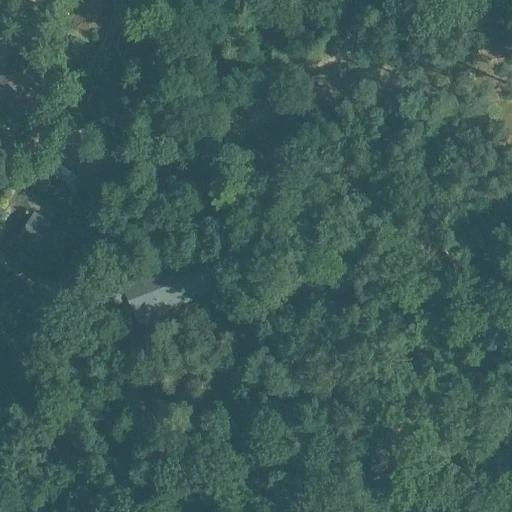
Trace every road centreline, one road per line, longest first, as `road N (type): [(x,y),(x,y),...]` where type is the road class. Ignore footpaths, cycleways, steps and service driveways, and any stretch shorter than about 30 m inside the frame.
road 1 (track): [(511,272),(460,287),(345,286),(269,276),(234,253),(235,230),(261,183),(319,125),(332,65),(369,0)]
road 2 (track): [(511,75),(415,75),(342,48)]
